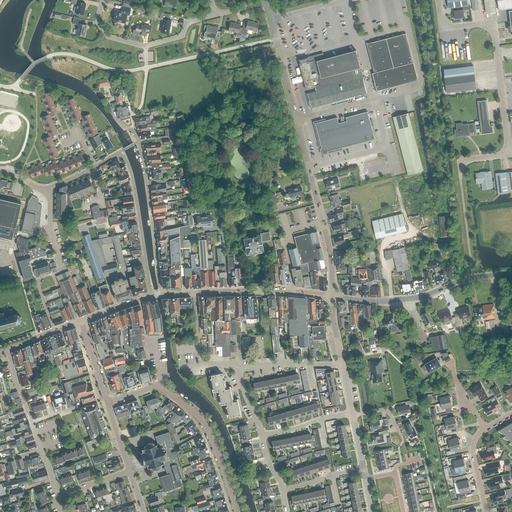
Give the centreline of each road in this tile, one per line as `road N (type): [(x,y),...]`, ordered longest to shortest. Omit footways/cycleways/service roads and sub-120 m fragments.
road 1 (unclassified): [(509,155),(492,29),(446,26),(438,0)]
road 2 (residential): [(311,178),(265,1)]
road 3 (residential): [(131,117),(160,293)]
road 4 (residential): [(152,295),(127,160),(116,154),(95,166)]
road 5 (residential): [(238,511),(204,423),(160,388)]
road 6 (unclassified): [(511,272),(373,301)]
road 7 (residential): [(194,292),(332,295)]
road 8 (residential): [(102,0),(97,17),(106,34),(139,45),(179,36),(191,21)]
